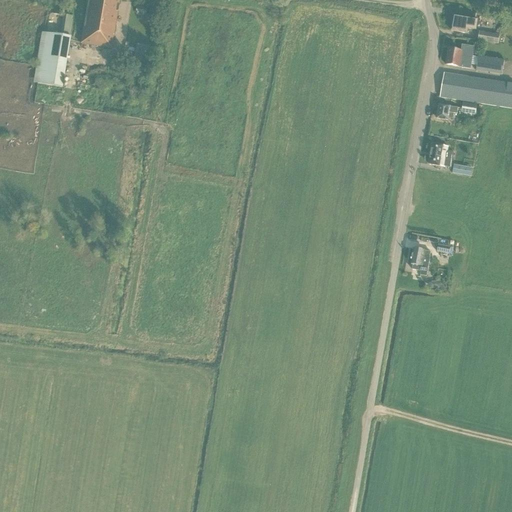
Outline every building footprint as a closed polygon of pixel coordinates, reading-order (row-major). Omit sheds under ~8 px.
[(87,0),(80,44),(111,49),(119,0),(87,0)] [(147,7),(137,5),(136,11),(137,11),(137,15),(146,16),(147,7)] [(477,20),(453,16),(450,31),(466,33),(467,29),(475,30),(477,20)] [(37,83),(61,87),(70,37),(69,36),(72,20),(64,18),(61,35),(46,33),(37,83)] [(500,35),(480,32),(479,41),(499,44),(500,35)] [(149,48),(138,46),(135,70),(145,71),(149,48)] [(95,49),(94,54),(89,54),(88,63),(106,64),(107,50),(95,49)] [(445,65),(458,67),(463,68),(466,53),(460,52),(448,50),(445,65)] [(477,55),(468,54),(465,69),(474,71),(477,55)] [(502,75),(504,61),(478,57),(476,71),(502,75)] [(511,109),(511,84),(444,74),(440,98),(511,109)] [(478,105),(464,103),(462,113),(477,115),(478,105)] [(457,114),(458,109),(450,107),(439,105),(436,119),(448,121),(448,118),(453,119),(454,114),(457,114)] [(432,145),(428,165),(445,168),(445,167),(451,169),(454,153),(448,152),(448,148),(432,145)] [(472,168),(454,165),(452,174),(470,177),(472,168)] [(470,186),(445,182),(440,209),(423,206),(418,230),(435,234),(439,213),(457,217),(460,205),(466,206),(470,186)] [(451,248),(439,245),(438,252),(450,254),(451,248)] [(426,277),(430,253),(413,250),(411,265),(413,265),(412,270),(420,271),(420,276),(426,277)] [(491,280),(492,273),(486,272),(486,267),(466,267),(466,272),(475,272),(475,279),(491,280)]
